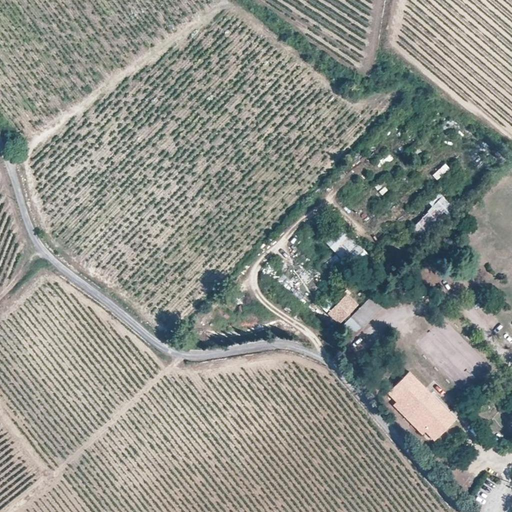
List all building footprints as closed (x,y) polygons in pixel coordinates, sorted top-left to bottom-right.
[(390,156),(377,162),(379,167),(392,161),(390,156)] [(445,165),(432,176),(437,181),(450,170),(445,165)] [(453,211),(443,200),(411,230),(422,241),(453,211)] [(361,249),(340,228),(325,242),(345,264),(361,249)] [(284,274),(277,280),(299,303),(305,297),(284,274)] [(352,337),(382,307),(384,309),(392,301),(379,287),(341,326),(352,337)] [(338,324),(358,304),(346,293),(327,313),(338,324)] [(321,307),(326,312),(333,305),(329,300),(321,307)] [(455,421),(408,373),(387,393),(396,403),(399,401),(425,427),(422,430),(424,432),(433,442),(455,421)] [(425,427),(399,401),(396,403),(393,406),(421,435),(424,432),(422,430),(425,427)] [(490,407),(485,402),(481,406),(486,410),(490,407)]
